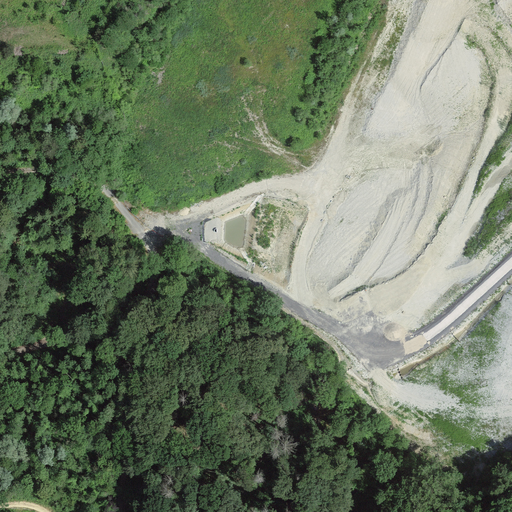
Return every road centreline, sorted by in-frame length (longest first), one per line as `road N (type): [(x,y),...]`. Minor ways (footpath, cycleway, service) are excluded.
road 1 (track): [(0,168),(85,186),(140,231),(155,255),(141,309),(121,511)]
road 2 (unclassified): [(0,355),(141,309)]
